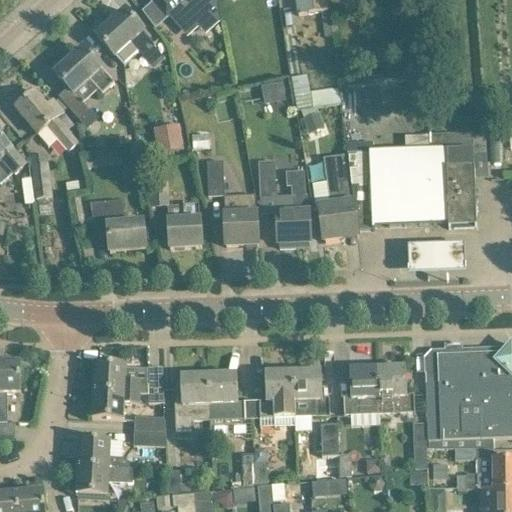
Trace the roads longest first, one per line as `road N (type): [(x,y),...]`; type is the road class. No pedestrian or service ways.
road 1 (tertiary): [(64,315),(511,298)]
road 2 (residential): [(0,470),(26,463),(47,440),(64,315)]
